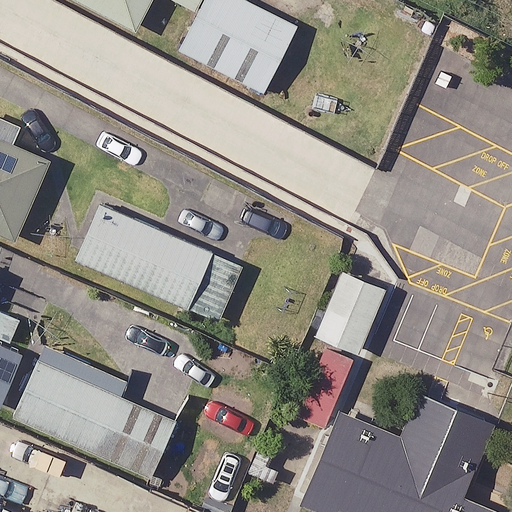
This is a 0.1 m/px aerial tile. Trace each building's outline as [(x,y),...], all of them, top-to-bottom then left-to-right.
[(92,0),(137,22),(148,0),(189,0),(199,4),(179,44),(264,86),(298,19),(259,0),(92,0)] [(28,124),(0,111),(0,225),(16,232),(48,156),(20,145),(28,124)] [(243,261),(101,197),(76,252),(217,316),(243,261)] [(385,281),(344,264),(317,329),(359,346),(385,281)] [(0,396),(22,350),(0,339),(0,396)] [(177,415),(38,353),(13,410),(152,471),(177,415)] [(250,386),(210,371),(195,411),(235,426),(250,386)] [(395,511),(397,508),(303,468),(284,511),(395,511)] [(68,511),(48,503),(43,511),(68,511)]
